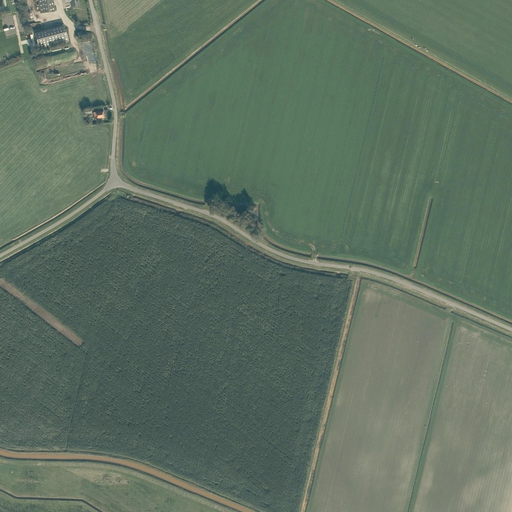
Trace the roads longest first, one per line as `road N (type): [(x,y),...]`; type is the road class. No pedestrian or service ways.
road 1 (unclassified): [(511,331),(377,273),(285,257),(221,220),(114,182)]
road 2 (unclassified): [(114,182),(115,118),(91,0)]
road 3 (unclassified): [(0,256),(114,182)]
